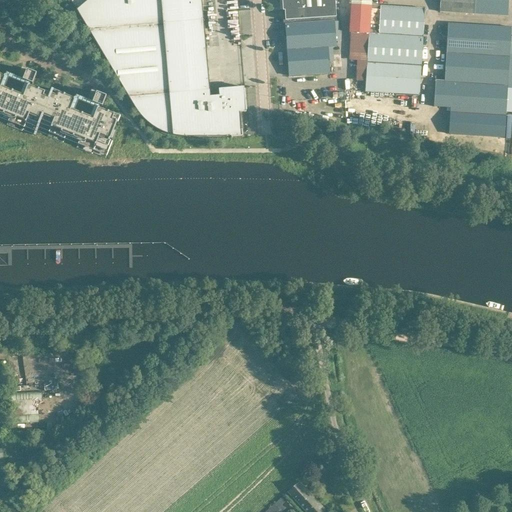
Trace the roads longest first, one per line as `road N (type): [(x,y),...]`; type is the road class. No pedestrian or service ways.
road 1 (unclassified): [(0,314),(318,316)]
road 2 (unclassified): [(377,511),(318,316)]
road 3 (unclassified): [(318,316),(511,349)]
road 4 (unclassified): [(266,131),(255,0)]
